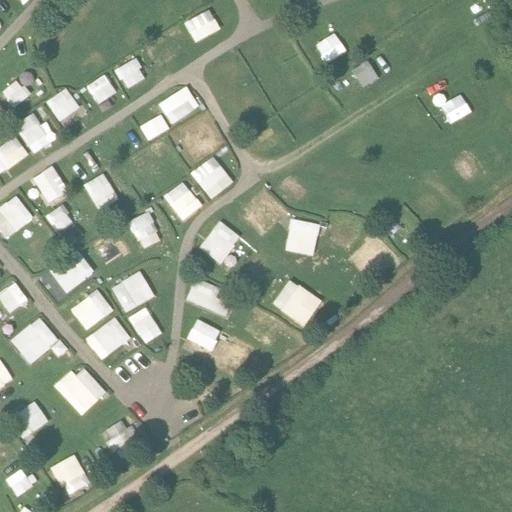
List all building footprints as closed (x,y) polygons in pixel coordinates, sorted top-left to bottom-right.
[(91,0),(81,0),(75,7),(89,19),(100,7),(91,0)] [(404,0),(394,0),(391,2),(402,18),(412,11),(404,0)] [(212,11),(187,27),(199,46),(224,30),(212,11)] [(313,44),(321,63),(338,55),(335,47),(336,47),(330,36),(313,44)] [(151,51),(163,68),(181,56),(168,39),(151,51)] [(236,59),(219,69),(227,84),(245,75),(236,59)] [(117,73),(129,93),(150,80),(139,60),(117,73)] [(89,89),(100,108),(121,96),(111,77),(89,89)] [(21,81),(4,96),(19,113),(35,99),(21,81)] [(176,129),(204,109),(189,89),(161,108),(176,129)] [(48,108),(63,127),(84,112),(69,93),(48,108)] [(152,144),(173,130),(163,115),(142,129),(152,144)] [(36,118),(17,132),(36,159),(55,146),(36,118)] [(197,163),(226,145),(210,121),(181,139),(197,163)] [(0,162),(10,176),(31,160),(19,145),(0,159),(0,162)] [(151,193),(174,177),(154,148),(131,164),(151,193)] [(215,203),(237,184),(216,159),(194,178),(215,203)] [(54,171),(34,183),(51,209),(71,196),(54,171)] [(102,214),(123,201),(106,175),(86,189),(102,214)] [(295,179),(281,196),(298,209),(311,193),(295,179)] [(186,184),(166,200),(186,224),(206,208),(186,184)] [(265,239),(290,216),(266,191),(242,215),(265,239)] [(0,216),(0,230),(8,243),(36,225),(22,202),(0,216)] [(394,239),(410,223),(396,208),(379,224),(394,239)] [(59,236),(77,228),(69,210),(50,218),(59,236)] [(146,252),(166,242),(151,211),(130,222),(146,252)] [(287,253),(315,260),(323,227),(295,220),(287,253)] [(329,243),(353,252),(361,230),(338,221),(329,243)] [(202,249),(222,267),(245,240),(225,222),(202,249)] [(31,248),(45,263),(62,249),(48,233),(31,248)] [(375,236),(348,262),(372,286),(399,261),(375,236)] [(98,247),(103,264),(122,258),(117,241),(98,247)] [(70,300),(98,274),(79,254),(51,280),(70,300)] [(261,256),(247,271),(261,284),(275,269),(261,256)] [(113,288),(129,315),(159,297),(142,270),(113,288)] [(201,292),(193,290),(189,303),(228,315),(231,303),(218,299),(222,286),(205,280),(201,292)] [(307,331),(326,303),(293,281),(274,308),(307,331)] [(0,298),(0,301),(14,317),(31,301),(16,284),(0,298)] [(91,332),(117,310),(100,289),(73,312),(91,332)] [(132,317),(149,344),(167,333),(149,306),(132,317)] [(273,347),(285,329),(258,311),(245,329),(273,347)] [(119,317),(88,339),(104,362),(135,340),(119,317)] [(43,318),(12,343),(33,368),(63,344),(43,318)] [(199,318),(186,347),(211,359),(225,330),(199,318)] [(220,370),(249,379),(259,347),(229,338),(220,370)] [(0,392),(17,381),(2,357),(0,357),(0,392)] [(195,372),(207,396),(225,388),(213,363),(195,372)] [(87,370),(79,377),(74,372),(56,388),(85,419),(111,395),(87,370)] [(13,416),(25,439),(51,425),(39,402),(13,416)] [(106,433),(125,463),(147,450),(128,420),(106,433)] [(0,434),(0,464),(2,468),(14,461),(0,434)] [(68,500),(94,488),(78,456),(53,468),(68,500)]
